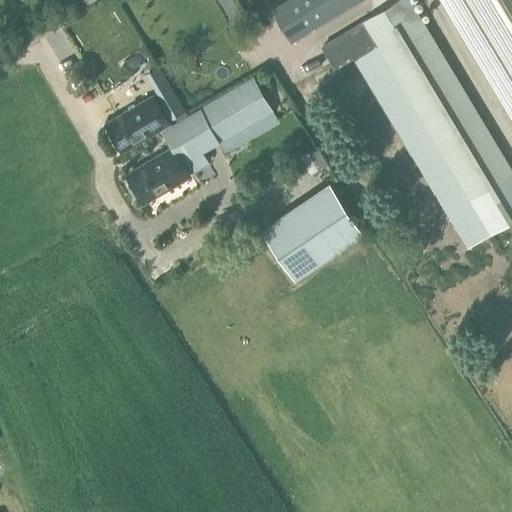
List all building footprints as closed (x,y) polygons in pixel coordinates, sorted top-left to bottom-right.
[(159,0),(163,4),(167,26),(171,32),(174,50),(183,48),(187,55),(242,19),(229,0),(159,0)] [(286,0),(272,9),(292,43),(362,0),(286,0)] [(511,169),(410,0),(398,0),(323,46),(336,69),(355,57),(469,247),(511,221),(511,169)] [(511,0),(442,0),(511,116),(511,0)] [(311,78),(317,102),(335,98),(329,73),(311,78)] [(218,142),(273,110),(254,77),(199,110),(218,142)] [(181,118),(187,114),(169,84),(152,94),(154,97),(108,125),(124,151),(160,130),(181,118)] [(145,203),(209,165),(201,152),(181,118),(160,130),(173,150),(129,176),(133,184),(130,186),(137,198),(140,195),(145,203)] [(309,147),(291,156),(302,176),(319,167),(309,147)] [(340,198),(273,242),(298,279),(364,234),(340,198)]
